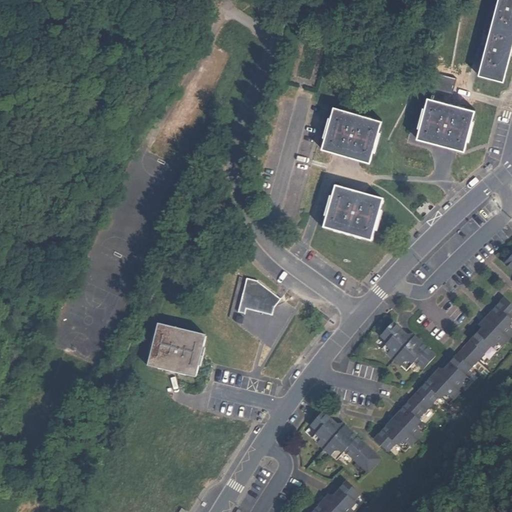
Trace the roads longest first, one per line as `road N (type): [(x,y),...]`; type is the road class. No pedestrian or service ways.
road 1 (residential): [(511,167),(379,292),(282,413),(219,511)]
road 2 (residential): [(267,43),(231,166),(258,235)]
